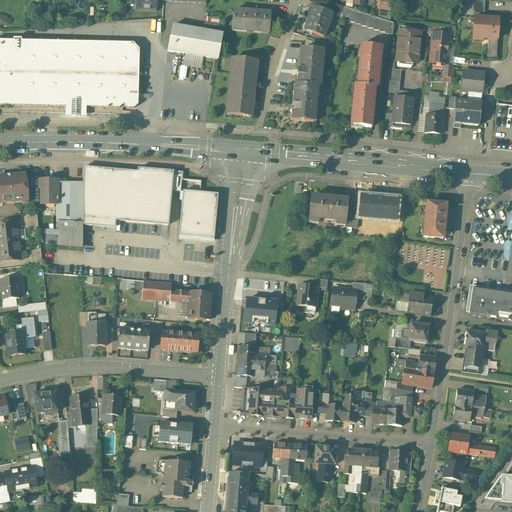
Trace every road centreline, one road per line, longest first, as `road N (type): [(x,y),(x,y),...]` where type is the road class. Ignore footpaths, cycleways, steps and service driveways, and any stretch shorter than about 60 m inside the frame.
road 1 (residential): [(469,173),(431,442)]
road 2 (secondary): [(0,144),(242,152)]
road 3 (secondary): [(242,152),(469,173)]
road 4 (secondary): [(242,152),(219,376)]
road 5 (residential): [(219,376),(111,367),(0,380)]
road 6 (residential): [(215,426),(431,442)]
